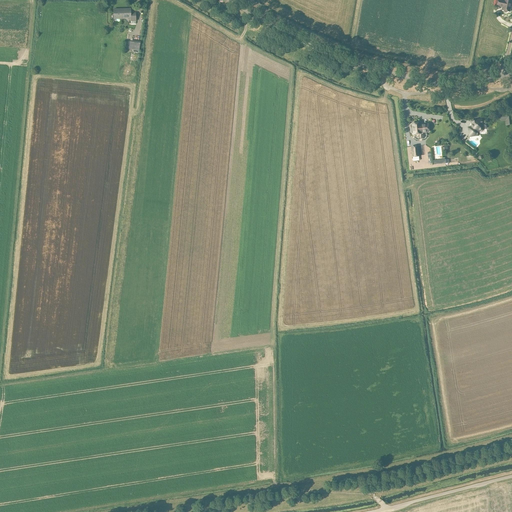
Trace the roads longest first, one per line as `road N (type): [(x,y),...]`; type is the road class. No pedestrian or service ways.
road 1 (track): [(125,511),(390,467),(511,437)]
road 2 (unclassified): [(229,0),(310,46),(374,69),(454,85),(511,72)]
road 3 (track): [(264,511),(371,495),(511,458)]
road 4 (unclassified): [(369,511),(511,475)]
road 5 (track): [(384,508),(368,494),(279,487),(273,480)]
